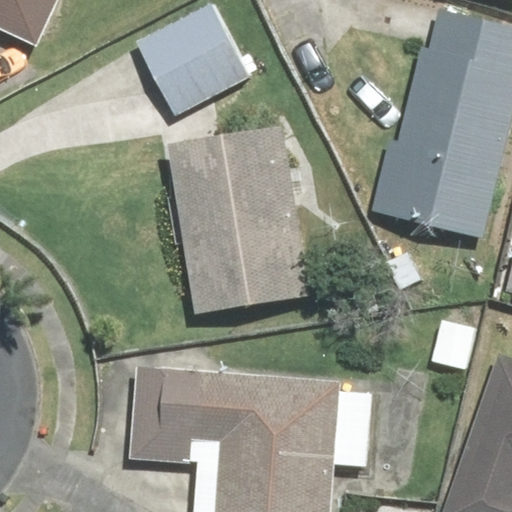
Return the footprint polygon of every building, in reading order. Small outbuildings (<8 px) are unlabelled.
[(81,0),(0,0),(0,34),(52,60),(81,0)] [(147,47),(186,121),(267,78),(228,4),(147,47)] [(500,240),(511,183),(511,26),(451,13),(406,220),(500,240)] [(186,134),(203,310),(322,298),(304,122),(186,134)] [(511,511),(511,350),(510,349),(453,511),(511,511)] [(351,511),(359,376),(142,364),(137,458),(208,462),(204,511),(351,511)]
